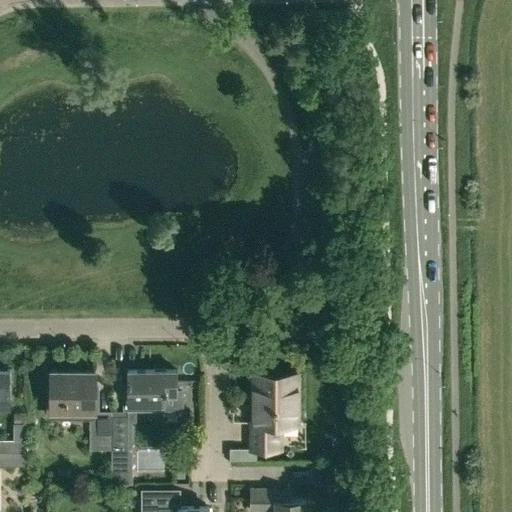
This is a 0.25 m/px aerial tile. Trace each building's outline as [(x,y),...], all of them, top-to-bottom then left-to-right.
[(10,369),(0,369),(0,409),(10,410),(10,369)] [(51,410),(51,417),(90,418),(90,410),(94,410),(95,369),(51,369),(51,410)] [(177,369),(127,369),(128,408),(181,408),(181,390),(177,390),(177,369)] [(280,448),(281,422),(297,422),(298,374),(256,374),(256,422),(252,422),(252,447),(280,448)] [(97,410),(97,449),(111,449),(111,414),(111,410),(97,410)] [(14,422),(27,422),(26,411),(14,411),(14,422)] [(111,462),(111,482),(128,483),(128,463),(128,414),(111,414),(111,449),(111,462)] [(0,438),(0,450),(27,451),(28,439),(0,438)] [(0,464),(27,464),(27,451),(0,450),(0,464)] [(182,462),(147,461),(146,476),(182,477),(182,462)] [(142,487),(141,511),(209,511),(210,506),(180,507),(180,503),(180,490),(180,487),(142,487)] [(274,511),(305,511),(305,499),(289,499),(289,488),(251,488),(251,511),(275,511),(274,511)]
